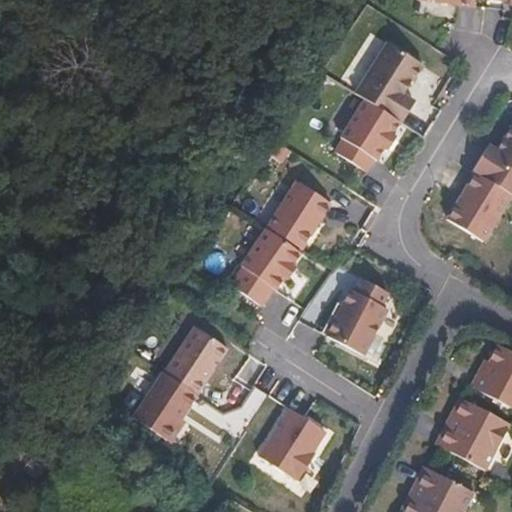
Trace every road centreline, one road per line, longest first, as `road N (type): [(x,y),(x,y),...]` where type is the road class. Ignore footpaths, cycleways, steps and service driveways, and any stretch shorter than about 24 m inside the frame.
road 1 (residential): [(478,299),(418,263),(402,225),(410,193),(493,64)]
road 2 (residential): [(343,511),(459,300),(478,299)]
